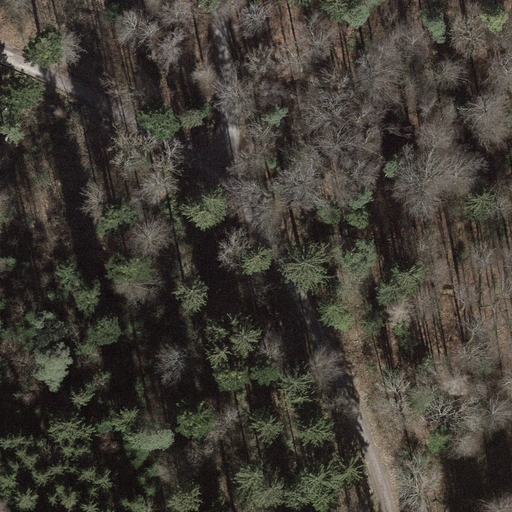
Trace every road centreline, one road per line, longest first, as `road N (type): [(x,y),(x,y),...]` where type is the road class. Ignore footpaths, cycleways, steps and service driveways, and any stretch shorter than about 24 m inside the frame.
road 1 (track): [(0,50),(42,64),(230,175)]
road 2 (track): [(212,0),(230,175)]
